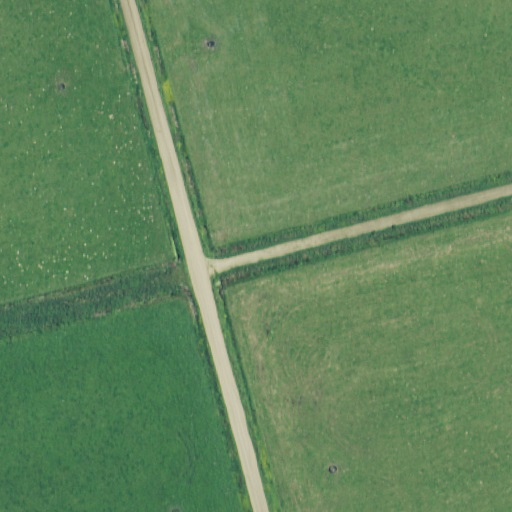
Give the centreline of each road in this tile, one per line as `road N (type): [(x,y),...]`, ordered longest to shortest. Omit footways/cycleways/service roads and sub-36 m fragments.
road 1 (track): [(137,0),(272,511)]
road 2 (track): [(0,308),(511,180)]
